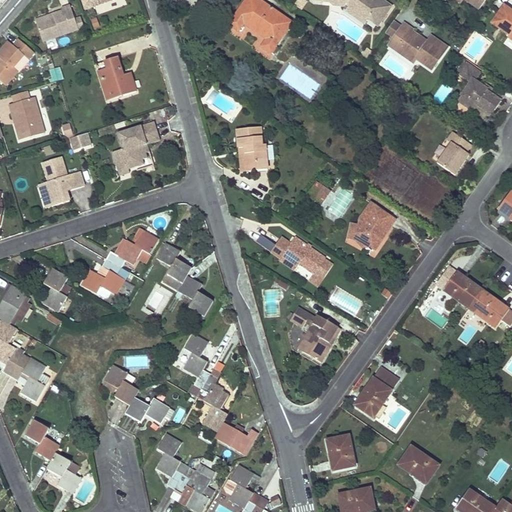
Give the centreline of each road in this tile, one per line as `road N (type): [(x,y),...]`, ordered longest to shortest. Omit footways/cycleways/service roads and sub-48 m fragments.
road 1 (residential): [(206,186),(278,424)]
road 2 (residential): [(461,219),(324,409)]
road 3 (residential): [(206,186),(0,249)]
road 4 (residential): [(153,0),(206,186)]
